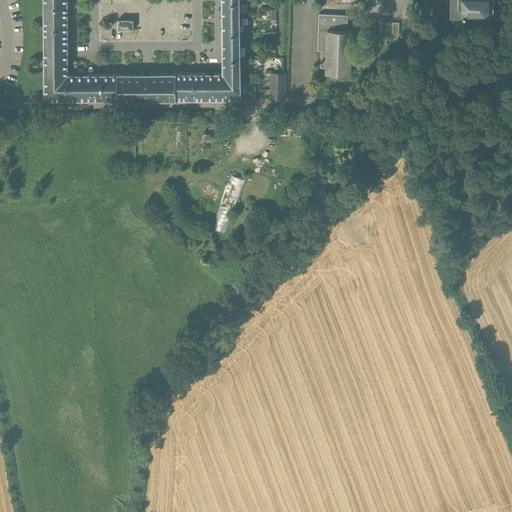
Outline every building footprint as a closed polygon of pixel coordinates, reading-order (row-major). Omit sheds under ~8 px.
[(241,72),(223,73),(218,73),(148,73),(105,74),(68,74),(67,0),(43,0),(44,101),(241,99),(241,72)] [(222,0),(222,15),(241,15),(241,0),(222,0)] [(451,0),(451,15),(466,15),(466,12),(467,12),(467,11),(488,11),(494,6),(493,0),(451,0)] [(319,14),(317,50),(322,50),(321,60),(321,62),(321,67),(326,68),(326,73),(351,74),(352,30),(347,30),(348,15),(319,14)] [(223,57),(241,56),(241,15),(222,15),(223,57)] [(118,19),(118,30),(133,30),(133,19),(118,19)] [(223,73),(241,72),(241,56),(223,57),(223,73)] [(270,99),(285,99),(286,73),(271,72),(270,99)] [(230,174),(215,228),(229,232),(244,177),(230,174)]
